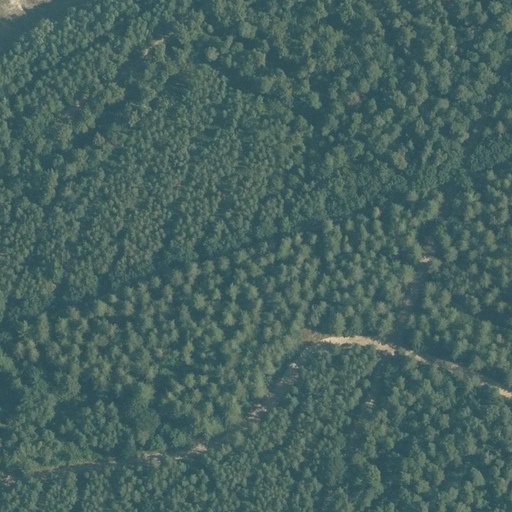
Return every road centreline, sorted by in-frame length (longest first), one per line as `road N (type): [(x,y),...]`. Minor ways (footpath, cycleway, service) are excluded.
road 1 (track): [(0,491),(159,466),(250,422),(323,340),(391,343),(511,394)]
road 2 (track): [(0,336),(511,171)]
road 3 (track): [(220,0),(0,175)]
road 4 (track): [(473,139),(246,0)]
road 5 (track): [(188,274),(13,164)]
road 6 (track): [(391,343),(322,511)]
